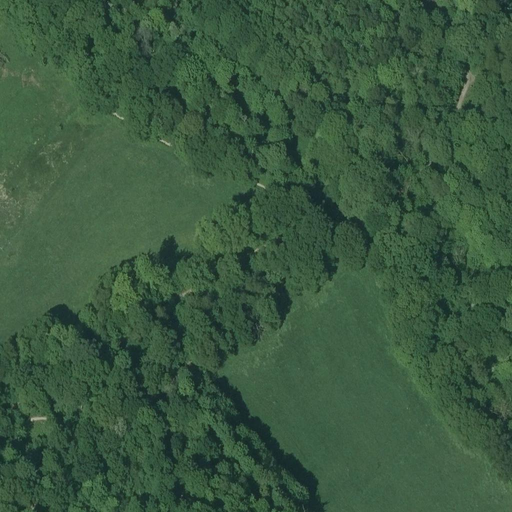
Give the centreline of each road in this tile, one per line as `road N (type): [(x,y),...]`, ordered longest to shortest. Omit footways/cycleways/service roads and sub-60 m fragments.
road 1 (track): [(345,223),(318,257),(26,511)]
road 2 (track): [(0,412),(113,370),(159,308),(222,267),(310,225),(345,223)]
road 3 (track): [(11,0),(16,24),(126,113),(195,155),(312,207)]
road 4 (unknown): [(46,0),(122,43),(163,95),(260,155),(312,207)]
road 5 (track): [(345,223),(381,242),(439,337),(511,432)]
road 6 (track): [(462,99),(424,170),(345,223)]
